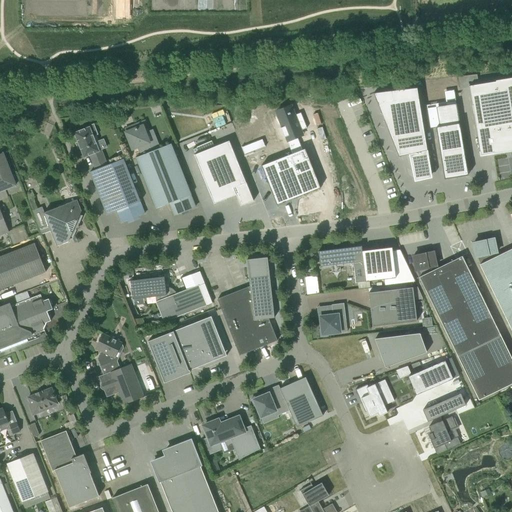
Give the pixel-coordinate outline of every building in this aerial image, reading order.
[(476,74),(467,75),(468,82),(477,80),(476,74)] [(511,78),(496,81),(469,86),(479,152),(480,157),(511,151),(511,78)] [(417,88),(373,93),(398,157),(408,155),(414,179),(431,175),(417,88)] [(445,102),(426,105),(427,110),(430,129),(436,128),(444,179),(467,175),(467,171),(456,102),(454,90),(444,92),(445,102)] [(294,112),(278,118),(282,128),(280,128),(284,138),(285,137),(287,142),(303,135),(301,130),(307,128),(300,113),(295,115),(294,112)] [(140,156),(135,158),(155,209),(169,204),(173,215),(195,207),(191,195),(171,144),(152,151),(149,143),(145,133),(149,132),(145,121),(134,125),(124,129),(126,133),(132,149),(137,148),(140,156)] [(87,128),(74,133),(84,157),(90,155),(92,162),(98,160),(101,168),(107,165),(101,150),(107,148),(104,139),(98,142),(95,143),(94,141),(93,137),(95,136),(92,126),(87,128)] [(241,206),(254,201),(230,140),(194,154),(214,203),(236,195),(241,206)] [(251,152),(248,145),(242,147),(241,147),(244,155),(251,152)] [(0,191),(15,185),(3,154),(0,147),(0,191)] [(261,166),(277,206),(320,188),(305,149),(261,166)] [(96,170),(90,172),(107,215),(117,211),(121,222),(144,213),(140,202),(123,159),(107,165),(101,168),(96,170)] [(72,240),(82,216),(80,215),(81,211),(77,200),(43,213),(41,207),(32,211),(41,235),(51,231),(57,246),(68,242),(69,238),(72,240)] [(0,235),(8,232),(0,211),(0,235)] [(479,265),(511,331),(511,330),(511,248),(497,256),(493,239),(473,244),(476,257),(477,257),(480,264),(479,265)] [(0,290),(46,272),(34,243),(0,256),(0,290)] [(318,252),(320,267),(348,263),(349,268),(353,267),(355,283),(369,282),(368,270),(365,271),(363,251),(361,251),(360,248),(348,249),(348,248),(318,252)] [(415,270),(417,270),(420,277),(419,277),(478,400),(511,383),(511,359),(462,257),(437,270),(435,266),(436,266),(433,252),(412,257),(415,270)] [(268,319),(274,318),(274,317),(268,267),(248,270),(250,286),(217,299),(239,356),(277,341),(268,319)] [(130,281),(130,282),(132,300),(155,297),(156,302),(164,322),(207,306),(198,285),(176,294),(175,293),(175,292),(174,291),(173,290),(172,289),(171,288),(170,288),(169,288),(167,287),(165,288),(164,277),(130,281)] [(368,293),(372,327),(416,321),(412,287),(368,293)] [(0,353),(2,353),(28,342),(39,338),(39,337),(38,338),(38,337),(41,336),(40,333),(44,331),(44,329),(46,323),(51,321),(47,311),(53,309),(49,299),(43,301),(40,295),(10,307),(9,305),(0,308),(0,353)] [(319,329),(320,337),(328,336),(327,334),(340,333),(347,332),(346,320),(344,303),(331,305),(332,313),(329,313),(330,315),(320,317),(321,329),(319,329)] [(190,372),(189,370),(216,360),(216,359),(215,359),(214,356),(225,352),(211,317),(173,331),(148,341),(164,383),(190,372)] [(97,359),(100,367),(114,361),(113,360),(121,343),(118,342),(119,341),(111,337),(110,338),(102,334),(101,336),(99,337),(99,339),(99,342),(98,343),(100,344),(97,349),(101,351),(97,359)] [(419,334),(375,339),(385,367),(426,352),(419,334)] [(444,361),(408,377),(416,395),(453,379),(444,361)] [(99,377),(107,397),(118,392),(123,405),(143,397),(130,365),(99,377)] [(407,366),(396,370),(399,378),(410,374),(407,366)] [(323,416),(305,377),(280,388),(288,406),(298,427),(323,416)] [(386,392),(382,382),(366,389),(369,395),(361,399),(363,403),(361,404),(365,413),(367,412),(369,418),(377,414),(379,417),(387,413),(379,395),(386,392)] [(288,406),(280,388),(278,385),(269,389),(271,393),(262,396),(262,395),(252,399),(255,406),(257,405),(262,417),(288,406)] [(57,404),(55,398),(56,397),(54,390),(52,391),(51,388),(42,392),(42,391),(35,394),(36,395),(28,398),(31,404),(29,405),(33,415),(45,410),(44,408),(49,406),(50,408),(56,406),(55,404),(57,404)] [(460,394),(422,410),(427,422),(465,405),(460,394)] [(0,425),(9,423),(3,408),(0,409),(0,425)] [(238,417),(220,424),(218,420),(215,421),(214,420),(212,419),(210,420),(208,420),(205,423),(206,425),(203,426),(208,437),(202,439),(207,452),(232,443),(239,460),(260,449),(251,425),(243,429),(238,417)] [(457,427),(452,417),(442,421),(428,427),(431,434),(428,435),(430,438),(429,438),(430,440),(434,449),(444,444),(447,450),(460,444),(457,437),(451,440),(447,432),(457,427)] [(9,426),(13,434),(20,431),(17,423),(9,426)] [(39,435),(38,432),(35,423),(29,425),(33,437),(39,435)] [(52,471),(55,470),(69,508),(99,496),(86,463),(85,464),(82,455),(76,457),(66,431),(42,440),(41,441),(52,471)] [(460,453),(471,448),(473,453),(484,448),(479,437),(457,447),(460,453)] [(164,451),(167,457),(152,462),(171,511),(218,511),(190,441),(164,451)] [(7,464),(22,502),(48,492),(33,454),(15,461),(12,459),(9,463),(7,464)] [(0,511),(12,511),(0,479),(0,511)] [(323,511),(318,501),(328,495),(321,483),(313,488),(311,484),(300,490),(312,511),(323,511)] [(158,511),(151,493),(148,484),(112,498),(117,511),(158,511)] [(488,489),(480,493),(482,499),(491,495),(488,489)] [(49,511),(62,511),(57,497),(46,501),(49,511)]
